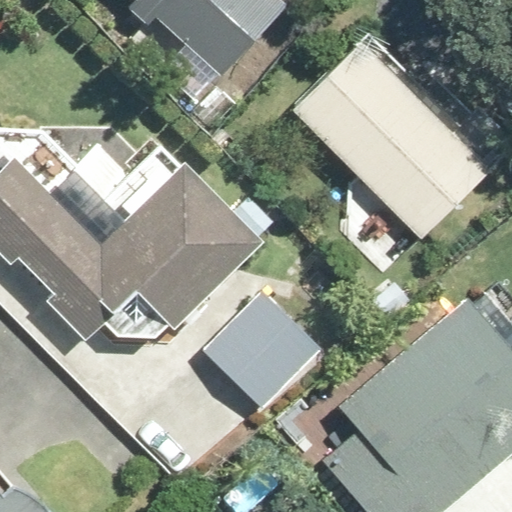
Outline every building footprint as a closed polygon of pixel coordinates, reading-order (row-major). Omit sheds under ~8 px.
[(150,15),(155,20),(132,45),(193,99),(281,0),(130,0),(125,6),(144,21),(150,15)] [(511,0),(495,0),(510,16),(511,14),(511,0)] [(355,35),(289,105),(412,223),(479,155),(355,35)] [(219,77),(190,109),(212,131),(241,99),(219,77)] [(14,251),(52,290),(43,299),(82,340),(104,319),(114,331),(153,332),(165,322),(168,327),(259,241),(180,158),(103,231),(72,196),(61,206),(0,142),(0,257),(4,261),(14,251)] [(258,293),(201,351),(258,407),(316,348),(258,293)] [(338,407),(357,428),(317,462),(360,511),(433,511),(511,444),(511,353),(464,298),(338,407)] [(0,511),(67,511),(60,501),(49,490),(38,481),(25,475),(17,481),(0,458),(0,511)]
